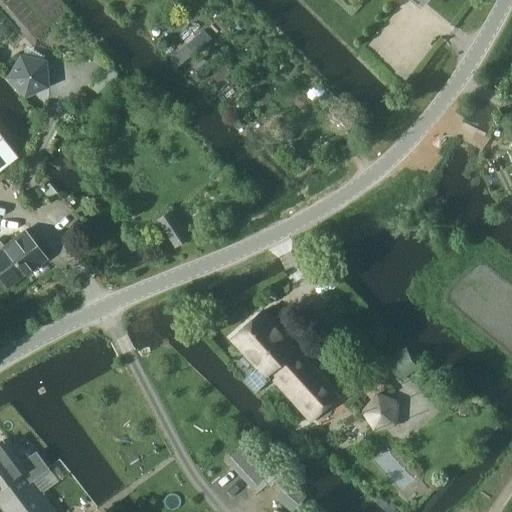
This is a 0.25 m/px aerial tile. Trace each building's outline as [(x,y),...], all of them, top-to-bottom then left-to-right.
[(44,61),(20,56),(8,77),(24,95),(46,85),(44,61)] [(0,168),(16,156),(0,135),(0,168)] [(176,246),(190,237),(172,210),(159,219),(176,246)] [(0,276),(7,285),(44,256),(25,231),(4,247),(0,241),(0,276)] [(260,367),(247,379),(257,390),(272,377),(312,421),(341,394),(264,310),(233,338),(260,367)] [(395,358),(404,371),(417,363),(408,349),(395,358)] [(362,411),(375,431),(399,425),(401,400),(379,391),(362,411)] [(50,468),(48,466),(38,452),(22,463),(4,439),(0,442),(0,501),(8,511),(57,511),(34,479),(50,468)] [(253,488),(268,475),(241,446),(227,460),(253,488)] [(305,494),(289,480),(275,496),(291,510),(305,494)]
